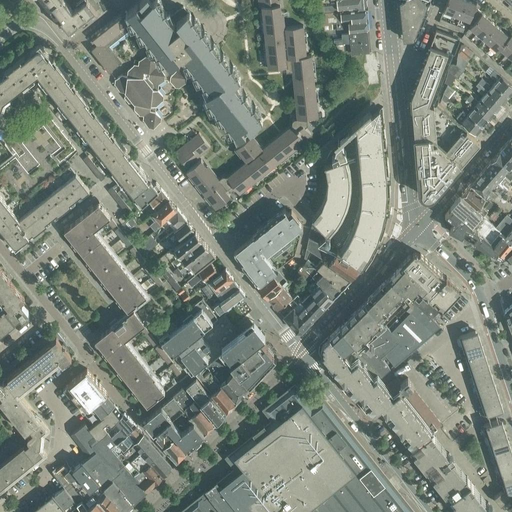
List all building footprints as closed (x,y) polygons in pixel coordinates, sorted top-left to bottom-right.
[(64,0),(42,0),(59,22),(61,20),(71,33),(98,12),(96,10),(100,7),(94,0),(84,0),(72,9),(64,0)] [(97,44),(91,49),(106,68),(108,69),(109,71),(121,61),(114,51),(113,51),(109,46),(135,25),(138,31),(140,30),(140,31),(143,37),(145,37),(148,43),(149,43),(150,43),(153,50),(152,50),(151,56),(146,55),(140,60),(139,65),(134,65),(128,69),(127,75),(122,74),(116,79),(115,84),(120,90),(125,91),(125,96),(129,102),(135,103),(134,108),(139,114),(144,114),(144,120),(148,126),(154,126),(160,122),(160,116),(155,110),(156,105),(162,100),(163,95),(158,89),(153,88),(153,83),(159,84),(165,79),(170,80),(175,80),(181,75),(182,70),(189,64),(190,68),(191,67),(193,69),(195,74),(196,73),(198,75),(199,80),(201,79),(202,81),(204,86),(206,86),(207,86),(209,92),(205,95),(208,103),(209,102),(210,103),(213,109),(214,108),(215,109),(217,115),(219,114),(220,115),(222,121),(223,120),(225,122),(227,127),(228,126),(229,127),(231,133),(233,132),(234,133),(236,139),(238,138),(246,132),(245,131),(241,126),(246,122),(249,127),(252,130),(257,125),(256,124),(263,118),(262,117),(260,111),(258,111),(255,105),(253,105),(250,99),(248,99),(245,93),(243,93),(241,87),(239,88),(236,81),(241,78),(237,70),(236,71),(232,64),(231,65),(228,58),(226,59),(223,52),(221,53),(218,46),(216,47),(213,40),(212,41),(209,34),(207,35),(204,28),(202,29),(199,22),(198,23),(197,22),(194,17),(193,17),(192,17),(190,11),(188,11),(183,6),(172,14),(169,16),(166,10),(165,10),(162,5),(160,4),(158,0),(141,0),(139,1),(142,4),(139,7),(137,3),(126,12),(127,13),(122,17),(121,16),(96,36),(92,39),(97,44)] [(262,7),(262,11),(263,14),(264,14),(265,29),(264,29),(265,42),(266,44),(267,44),(268,59),(267,59),(268,67),(286,65),(286,58),(288,57),(288,58),(293,57),(294,64),(295,64),(297,79),(296,79),(297,95),(298,94),(300,109),(299,110),(300,117),(295,118),(293,119),(292,121),(292,123),(294,125),(282,135),(283,136),(271,145),(270,144),(258,154),(259,155),(247,164),(246,163),(234,173),(235,173),(229,178),(226,175),(222,175),(217,179),(215,177),(214,177),(205,166),(206,165),(201,159),(187,170),(192,177),(192,176),(202,188),(201,188),(206,195),(207,194),(211,200),(216,207),(225,199),(229,196),(230,195),(225,189),(224,189),(221,186),(230,180),(237,189),(239,192),(240,192),(239,191),(245,186),(246,187),(258,177),(257,176),(269,167),(269,168),(281,158),(281,157),(292,148),(293,149),(300,144),(299,143),(311,134),(304,125),(305,123),(304,117),(318,116),(317,108),(316,108),(314,93),(315,93),(314,77),(313,77),(311,63),(312,62),(311,54),(306,55),(305,48),(304,48),(303,37),(303,33),(304,33),(303,24),(285,26),(285,27),(281,27),(280,12),(281,12),(279,0),(259,0),(260,7),(259,7),(262,7)] [(311,0),(312,5),(315,5),(316,13),(340,11),(340,9),(359,7),(364,6),(365,6),(366,6),(366,5),(366,4),(366,0),(311,0)] [(399,0),(404,39),(415,37),(430,0),(399,0)] [(452,14),(457,0),(447,0),(443,11),(452,14)] [(467,0),(457,0),(452,14),(460,17),(461,17),(467,0)] [(473,23),(482,13),(475,7),(476,3),(468,0),(467,0),(461,17),(460,17),(460,18),(469,22),(470,21),(473,23)] [(348,31),(367,29),(365,8),(340,11),(316,13),(315,13),(315,20),(326,34),(340,32),(348,31)] [(489,19),(482,13),(473,23),(470,27),(477,33),(489,19)] [(496,25),(491,20),(489,19),(477,33),(484,39),(496,25)] [(503,31),(496,25),(484,39),(490,45),(503,31)] [(340,32),(326,34),(333,42),(341,52),(344,52),(343,50),(350,49),(350,52),(369,50),(367,29),(348,31),(340,32)] [(412,108),(412,109),(418,173),(424,172),(425,182),(422,186),(421,189),(421,191),(421,192),(421,193),(422,194),(423,195),(424,196),(425,197),(426,197),(428,197),(429,197),(431,197),(432,197),(433,196),(436,193),(480,141),(436,103),(439,97),(436,96),(452,52),(454,52),(459,38),(436,29),(430,46),(428,45),(428,50),(428,51),(426,50),(426,55),(426,56),(424,55),(425,60),(424,61),(422,61),(423,65),(422,66),(420,65),(421,70),(421,71),(419,71),(419,76),(417,76),(417,81),(417,82),(415,81),(415,86),(413,86),(413,91),(413,92),(411,91),(411,96),(411,97),(412,108)] [(500,48),(510,36),(509,36),(503,31),(490,45),(498,51),(500,48)] [(511,33),(509,36),(510,36),(500,48),(506,54),(511,47),(511,33)] [(470,40),(463,35),(461,38),(468,44),(470,40)] [(475,49),(477,46),(470,40),(468,44),(475,49)] [(458,52),(467,61),(474,53),(464,44),(461,44),(458,52)] [(37,46),(36,46),(30,51),(31,53),(26,57),(25,55),(3,72),(4,72),(0,75),(0,96),(3,100),(38,73),(45,82),(62,68),(53,57),(52,59),(42,47),(42,46),(41,46),(40,45),(39,45),(38,45),(37,46)] [(481,55),(484,52),(477,46),(475,49),(481,55)] [(456,64),(463,70),(467,61),(458,52),(456,64)] [(488,61),(491,58),(484,52),(481,55),(488,61)] [(463,70),(456,64),(451,64),(450,64),(449,68),(448,69),(456,76),(457,77),(463,70)] [(70,78),(62,68),(45,82),(64,106),(81,92),(73,82),(70,78)] [(445,82),(448,84),(449,85),(456,76),(448,69),(446,78),(444,82),(445,82)] [(509,96),(511,92),(511,84),(494,69),(490,74),(496,80),(494,83),(509,96)] [(478,82),(502,103),(509,96),(494,83),(491,86),(487,82),(484,85),(479,80),(478,82)] [(480,97),(496,111),(502,103),(478,82),(476,85),(478,86),(476,89),(482,94),(480,97)] [(455,90),(449,85),(448,84),(444,90),(451,95),(455,90)] [(89,103),(81,92),(64,106),(83,130),(101,117),(92,106),(92,107),(89,103)] [(466,99),(489,118),(496,111),(480,97),(477,100),(470,94),(466,99)] [(466,112),(483,126),(489,118),(466,99),(465,101),(468,104),(466,107),(469,109),(466,112)] [(309,237),(320,243),(338,251),(340,253),(341,251),(360,265),(361,266),(363,267),(365,264),(366,263),(372,253),(377,243),(378,242),(381,235),(381,234),(385,223),(387,212),(388,211),(389,203),(389,202),(390,191),(390,180),(390,178),(389,171),(389,169),(387,151),(387,150),(386,142),(386,141),(384,123),(384,122),(383,106),(373,115),(370,112),(370,111),(369,111),(351,127),(347,131),(339,139),(338,139),(338,140),(333,144),(335,147),(332,150),(331,151),(330,153),(329,154),(328,156),(327,158),(327,160),(328,161),(329,164),(324,165),(325,166),(327,171),(328,180),(328,185),(327,194),(325,199),(321,207),(318,212),(315,215),(313,217),(312,218),(313,219),(311,227),(309,233),(309,237)] [(0,193),(7,202),(19,217),(27,211),(51,192),(75,172),(66,160),(68,158),(69,158),(77,152),(74,149),(76,148),(45,109),(6,140),(7,141),(4,143),(11,151),(13,154),(0,164),(0,193)] [(456,117),(476,134),(483,126),(466,112),(463,109),(456,117)] [(109,127),(101,117),(83,130),(103,155),(120,141),(112,131),(111,131),(108,127),(109,127)] [(197,155),(203,150),(204,151),(210,146),(199,132),(192,137),(193,138),(187,143),(197,155)] [(254,143),(249,137),(236,147),(236,148),(237,147),(242,153),(241,153),(246,160),(260,148),(255,142),(254,143)] [(128,152),(120,141),(103,155),(122,179),(139,165),(131,155),(129,156),(127,153),(128,152)] [(191,160),(197,155),(187,143),(181,147),(181,146),(174,152),(181,161),(182,161),(186,166),(192,161),(191,160)] [(511,152),(504,145),(495,154),(509,167),(511,169),(511,152)] [(511,179),(511,169),(509,167),(495,154),(487,164),(500,176),(504,172),(511,179)] [(487,164),(479,174),(503,195),(507,189),(497,180),(500,176),(487,164)] [(147,176),(139,165),(122,179),(142,204),(144,203),(161,187),(156,181),(153,183),(150,179),(147,176)] [(76,172),(75,172),(51,192),(65,209),(71,204),(70,202),(81,193),(82,195),(89,189),(81,179),(76,172)] [(479,174),(471,183),(484,195),(488,191),(498,200),(503,195),(479,174)] [(486,197),(484,195),(471,183),(470,183),(461,194),(483,212),(487,208),(485,205),(490,200),(486,197)] [(144,203),(152,212),(169,197),(161,187),(144,203)] [(57,212),(58,214),(65,209),(51,192),(27,211),(40,228),(47,223),(46,221),(57,212)] [(484,216),(460,195),(450,206),(474,227),(484,216)] [(177,207),(169,197),(152,212),(157,217),(150,224),(155,230),(162,223),(161,221),(169,215),(177,207)] [(19,217),(7,202),(0,208),(0,225),(6,233),(4,234),(15,248),(23,242),(21,241),(25,238),(32,232),(34,233),(40,228),(27,211),(19,217)] [(92,264),(128,310),(132,306),(147,295),(94,229),(110,216),(99,202),(64,230),(92,264)] [(511,227),(510,229),(505,235),(498,228),(496,226),(484,216),(474,227),(450,206),(445,213),(446,214),(445,214),(448,227),(449,227),(449,228),(502,257),(511,245),(511,227)] [(178,226),(187,219),(177,207),(169,215),(178,226)] [(259,282),(257,284),(277,268),(294,254),(303,224),(302,223),(303,222),(302,223),(291,210),(288,212),(284,208),(252,233),(253,234),(234,250),(242,260),(241,261),(259,282)] [(123,214),(125,217),(132,211),(130,209),(126,212),(123,214)] [(494,219),(499,215),(494,210),(489,215),(494,219)] [(505,235),(510,229),(511,227),(511,218),(506,214),(496,226),(498,228),(505,235)] [(129,233),(130,233),(138,225),(130,216),(122,223),(129,233)] [(194,228),(187,219),(178,226),(166,236),(173,245),(194,228)] [(139,236),(134,230),(130,233),(135,239),(139,236)] [(174,246),(195,272),(216,255),(195,230),(174,246)] [(150,234),(139,244),(146,252),(157,242),(150,234)] [(319,243),(320,243),(309,237),(308,238),(309,238),(305,258),(306,258),(309,252),(310,251),(351,278),(359,267),(339,253),(337,251),(337,252),(319,243)] [(411,253),(402,262),(395,269),(420,292),(421,291),(427,296),(445,276),(420,253),(419,253),(418,253),(413,254),(412,253),(412,254),(411,253)] [(333,297),(342,288),(323,273),(315,266),(308,259),(301,265),(303,267),(314,277),(333,297)] [(323,273),(342,288),(350,279),(321,260),(315,266),(323,273)] [(199,272),(193,276),(188,281),(191,285),(202,277),(206,281),(218,271),(211,262),(199,272)] [(29,311),(28,311),(28,310),(26,308),(28,306),(24,301),(22,303),(21,301),(24,298),(0,267),(0,296),(8,306),(6,308),(4,307),(0,310),(0,333),(16,320),(15,320),(20,316),(20,317),(21,317),(21,318),(22,318),(23,319),(24,319),(25,319),(26,318),(27,318),(28,317),(29,316),(29,315),(29,314),(29,313),(29,312),(29,311)] [(304,267),(299,272),(305,278),(309,273),(304,267)] [(223,298),(239,285),(233,277),(226,268),(211,278),(201,287),(209,297),(219,289),(223,294),(221,296),(223,298)] [(257,284),(268,297),(282,285),(288,280),(277,268),(257,284)] [(439,310),(420,292),(395,269),(389,277),(432,318),(439,310)] [(446,275),(445,276),(427,296),(442,310),(461,290),(450,280),(450,279),(446,275)] [(307,286),(325,305),(333,297),(314,277),(307,283),(309,285),(307,286)] [(440,326),(432,318),(389,277),(385,280),(384,279),(379,285),(380,286),(373,292),(373,291),(367,297),(368,298),(349,317),(340,326),(339,326),(355,345),(360,351),(381,375),(382,376),(390,368),(381,357),(386,353),(395,364),(421,342),(401,322),(391,332),(384,323),(403,304),(411,311),(403,320),(423,340),(440,326)] [(245,292),(239,285),(223,298),(211,307),(217,314),(230,304),(245,292)] [(292,296),(282,285),(268,297),(277,308),(292,296)] [(307,286),(298,294),(317,314),(325,305),(307,286)] [(181,296),(185,300),(190,296),(186,292),(181,296)] [(317,314),(298,294),(298,293),(289,301),(309,322),(317,314)] [(207,367),(209,365),(220,355),(221,354),(236,368),(250,385),(264,370),(276,358),(275,357),(260,338),(265,335),(254,321),(239,332),(234,325),(246,315),(245,315),(233,324),(225,314),(236,305),(235,304),(218,318),(202,298),(157,334),(187,372),(189,370),(191,373),(203,363),(207,367)] [(302,330),(309,322),(289,301),(279,310),(284,315),(296,329),(302,330)] [(128,310),(129,312),(118,321),(116,319),(110,323),(112,325),(95,339),(147,405),(165,391),(154,377),(155,376),(125,339),(145,323),(132,306),(128,310)] [(354,363),(358,360),(374,380),(377,377),(378,378),(381,375),(360,351),(352,358),(347,352),(355,345),(339,326),(330,336),(354,363)] [(459,336),(463,346),(481,340),(477,330),(459,336)] [(377,377),(374,380),(358,360),(354,363),(330,336),(323,343),(322,345),(321,346),(321,348),(321,350),(321,352),(322,354),(327,361),(326,362),(333,372),(335,370),(343,380),(341,382),(349,391),(351,390),(358,399),(377,384),(377,380),(376,379),(378,378),(377,377)] [(0,388),(3,392),(1,394),(3,396),(0,397),(0,400),(25,432),(29,436),(28,437),(27,438),(27,440),(28,441),(29,443),(25,446),(24,445),(0,463),(0,486),(43,452),(39,447),(40,446),(41,434),(40,432),(46,428),(15,391),(18,389),(19,390),(59,358),(63,363),(72,356),(66,350),(68,349),(67,348),(67,346),(66,345),(65,343),(63,343),(63,342),(61,343),(56,337),(8,376),(8,377),(4,381),(3,380),(2,379),(1,378),(0,378),(0,388)] [(481,340),(463,346),(466,356),(484,350),(481,340)] [(466,356),(469,365),(487,359),(484,350),(466,356)] [(225,372),(243,393),(250,386),(235,370),(220,355),(213,361),(225,372)] [(472,375),(480,372),(490,369),(487,359),(469,365),(472,375)] [(220,381),(236,401),(243,393),(225,372),(213,361),(209,365),(207,367),(209,369),(220,381)] [(84,410),(85,411),(106,393),(107,392),(99,382),(98,382),(95,379),(96,378),(95,378),(87,368),(65,386),(80,404),(82,401),(87,408),(84,410)] [(200,370),(199,369),(198,369),(194,372),(227,410),(226,411),(227,411),(236,401),(220,381),(209,369),(203,375),(199,370),(200,370)] [(490,369),(480,372),(472,375),(475,385),(494,379),(490,369)] [(189,372),(188,374),(180,380),(184,386),(194,378),(189,372)] [(407,444),(411,448),(432,431),(441,424),(411,386),(413,384),(408,377),(401,382),(397,377),(389,384),(390,386),(386,389),(385,387),(361,406),(366,412),(376,405),(379,409),(383,406),(386,406),(387,407),(384,410),(384,409),(384,410),(382,412),(380,413),(390,426),(392,425),(397,432),(396,433),(406,446),(407,444)] [(217,403),(210,395),(195,378),(186,386),(216,422),(225,412),(217,403)] [(479,394),(497,388),(494,379),(475,385),(479,394)] [(216,422),(184,386),(173,395),(173,396),(205,433),(206,432),(205,432),(214,423),(215,423),(216,422)] [(410,511),(395,493),(393,494),(385,484),(386,483),(386,482),(373,465),(374,464),(369,459),(365,453),(361,448),(361,447),(342,423),(336,415),(324,400),(313,409),(305,399),(294,386),(279,398),(280,399),(269,408),(267,409),(275,420),(269,425),(267,422),(253,433),(256,436),(236,451),(227,459),(235,468),(231,471),(229,472),(220,479),(217,482),(220,485),(198,502),(197,501),(186,511),(183,511),(410,511)] [(500,398),(497,388),(479,394),(482,404),(500,398)] [(90,418),(93,422),(114,404),(106,393),(85,411),(84,412),(90,418)] [(143,420),(156,437),(168,426),(172,431),(177,437),(183,444),(186,448),(187,450),(188,449),(188,450),(196,441),(204,433),(204,434),(205,433),(173,396),(161,406),(143,420)] [(485,414),(503,408),(500,398),(482,404),(485,414)] [(122,414),(114,404),(93,422),(90,418),(71,433),(71,434),(88,456),(97,449),(92,444),(102,435),(119,417),(122,414)] [(127,416),(124,412),(122,414),(119,417),(102,435),(111,445),(122,436),(126,434),(129,432),(136,425),(128,415),(127,416)] [(483,424),(487,435),(505,429),(502,418),(483,424)] [(142,432),(136,425),(129,432),(126,434),(122,436),(111,445),(118,453),(128,443),(134,438),(135,439),(143,432),(142,432)] [(168,426),(156,437),(176,461),(188,450),(187,450),(186,448),(183,444),(177,437),(172,431),(168,426)] [(505,429),(487,435),(490,444),(508,438),(505,429)] [(453,455),(453,454),(452,454),(451,454),(450,454),(448,452),(436,437),(432,431),(411,448),(450,498),(471,481),(467,476),(466,476),(455,461),(453,459),(453,458),(454,458),(454,457),(454,456),(454,455),(453,455)] [(149,461),(156,467),(163,475),(172,466),(143,432),(135,439),(134,438),(128,443),(142,459),(140,461),(144,465),(149,461)] [(134,502),(148,489),(136,475),(124,462),(125,461),(118,453),(111,445),(102,435),(92,444),(97,449),(88,456),(82,460),(97,478),(103,486),(113,477),(119,484),(134,502)] [(511,448),(508,438),(490,444),(493,454),(511,448)] [(124,462),(136,475),(142,470),(143,471),(145,469),(142,467),(144,465),(140,461),(142,459),(128,443),(118,453),(125,461),(124,462)] [(496,464),(511,458),(511,449),(511,448),(493,454),(496,464)] [(511,469),(511,458),(496,464),(500,473),(511,469)] [(110,511),(123,511),(126,510),(103,486),(97,478),(82,460),(72,468),(110,511)] [(163,475),(156,467),(149,461),(144,465),(142,467),(145,469),(143,471),(142,470),(136,475),(148,489),(163,475)] [(97,511),(91,504),(65,472),(69,469),(64,463),(53,472),(56,476),(64,486),(77,502),(82,509),(84,511),(97,511)] [(65,472),(91,504),(97,511),(110,511),(72,468),(72,467),(69,469),(65,472)] [(503,483),(511,479),(511,469),(500,473),(503,483)] [(126,510),(133,503),(134,502),(119,484),(113,477),(103,486),(126,510)] [(511,479),(503,483),(505,489),(502,490),(494,496),(501,505),(511,495),(511,479)] [(475,486),(471,481),(450,498),(461,511),(495,511),(492,508),(492,507),(493,507),(493,506),(493,505),(493,504),(492,504),(492,503),(491,503),(490,503),(489,503),(489,504),(487,501),(474,486),(475,486)] [(58,499),(68,511),(77,511),(82,509),(77,502),(64,486),(54,495),(58,499)] [(68,511),(58,499),(54,495),(53,493),(37,506),(39,509),(34,511),(68,511)]
